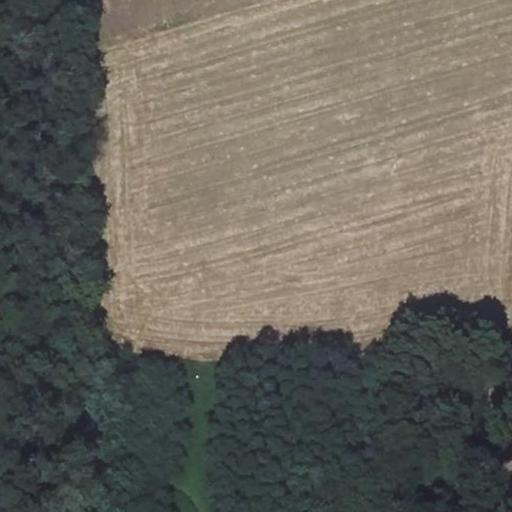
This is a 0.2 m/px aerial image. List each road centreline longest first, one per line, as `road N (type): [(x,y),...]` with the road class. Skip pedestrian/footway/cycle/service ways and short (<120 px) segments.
road 1 (track): [(92,338),(82,0)]
road 2 (track): [(92,338),(16,411),(0,445)]
